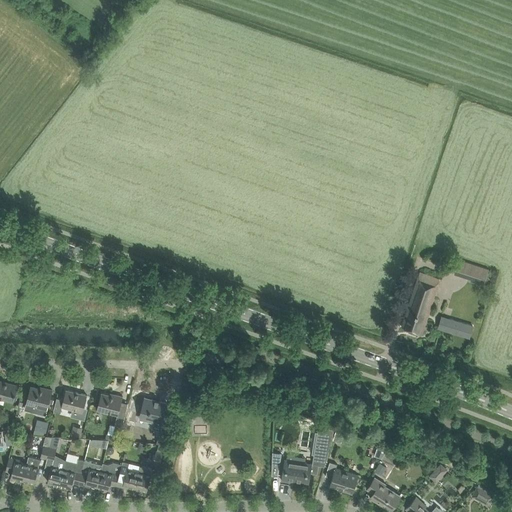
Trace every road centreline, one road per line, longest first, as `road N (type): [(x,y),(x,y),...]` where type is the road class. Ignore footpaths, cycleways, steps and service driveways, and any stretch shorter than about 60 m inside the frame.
road 1 (tertiary): [(511,417),(0,226)]
road 2 (residential): [(345,511),(127,508)]
road 3 (residential): [(186,359),(0,359)]
road 4 (residential): [(127,508),(37,509),(0,498)]
